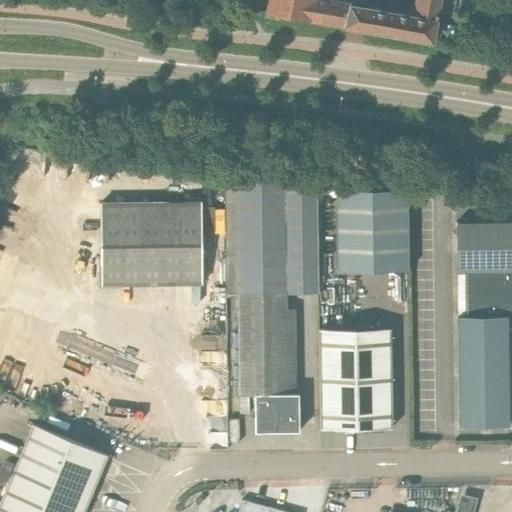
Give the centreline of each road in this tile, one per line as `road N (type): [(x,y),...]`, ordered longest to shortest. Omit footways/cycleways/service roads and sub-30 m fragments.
road 1 (unclassified): [(511,465),(200,467),(177,475),(153,511)]
road 2 (secondary): [(511,110),(163,65)]
road 3 (secondary): [(163,65),(80,35),(0,29)]
road 4 (secondary): [(0,63),(163,65)]
